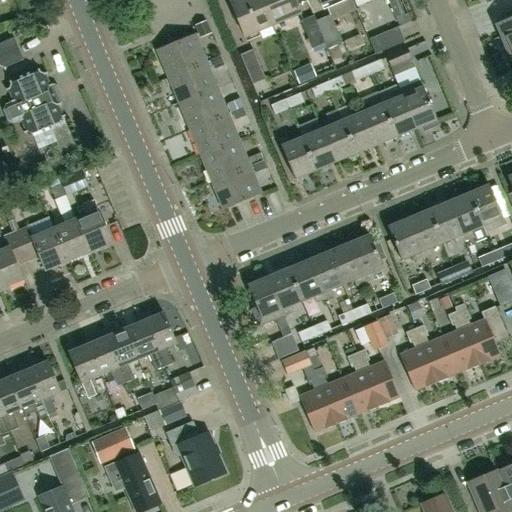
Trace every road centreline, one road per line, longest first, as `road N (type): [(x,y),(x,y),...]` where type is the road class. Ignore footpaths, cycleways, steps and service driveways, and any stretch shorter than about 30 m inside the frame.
road 1 (residential): [(184,265),(493,136)]
road 2 (tertiary): [(184,265),(78,0)]
road 3 (tertiary): [(286,499),(184,265)]
road 4 (tertiary): [(286,499),(511,406)]
road 5 (residential): [(184,265),(0,338)]
road 6 (residential): [(493,136),(435,0)]
